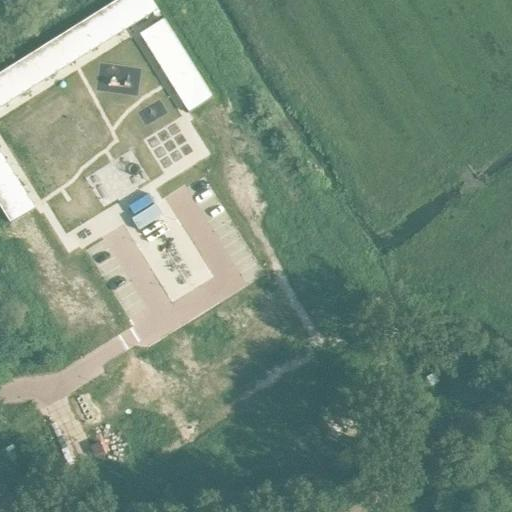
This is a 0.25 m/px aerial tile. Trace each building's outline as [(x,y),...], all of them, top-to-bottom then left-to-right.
[(135,22),(121,0),(117,0),(109,5),(124,29),(135,22)] [(121,0),(135,22),(146,15),(136,0),(121,0)] [(158,8),(152,0),(136,0),(146,15),(158,8)] [(109,5),(87,19),(101,43),(124,29),(109,5)] [(147,44),(171,29),(163,18),(140,33),(147,44)] [(101,43),(87,19),(64,33),(79,57),(101,43)] [(178,40),(171,29),(147,44),(154,55),(178,40)] [(42,47),(57,71),(79,57),(64,33),(42,47)] [(154,55),(161,66),(184,51),(178,40),(154,55)] [(20,61),(35,85),(57,71),(42,47),(20,61)] [(184,51),(161,66),(175,88),(198,73),(184,51)] [(0,79),(12,99),(35,85),(20,61),(0,73),(0,79)] [(175,88),(189,111),(212,96),(198,73),(175,88)] [(0,106),(12,99),(0,79),(0,106)] [(234,128),(220,106),(206,114),(190,124),(204,148),(234,128)] [(248,151),(234,128),(204,148),(218,170),(248,151)] [(0,151),(0,181),(14,173),(1,151),(0,151)] [(262,173),(248,151),(218,170),(232,192),(262,173)] [(0,202),(4,210),(28,195),(14,173),(0,181),(0,202)] [(276,196),(262,173),(232,192),(246,214),(276,196)] [(149,191),(125,206),(132,217),(156,203),(149,191)] [(12,221),(35,206),(28,195),(4,210),(12,221)] [(290,218),(276,196),(246,214),(260,237),(290,218)] [(139,228),(163,214),(156,203),(132,217),(139,228)] [(16,233),(30,256),(60,237),(46,214),(16,233)] [(30,256),(44,279),(74,260),(60,237),(30,256)] [(307,244),(276,263),(285,277),(315,258),(307,244)] [(315,258),(285,277),(294,291),(324,272),(315,258)] [(44,279),(58,301),(88,282),(74,260),(44,279)] [(332,285),(324,272),(294,291),(302,304),(332,285)] [(58,301),(72,323),(102,304),(88,282),(58,301)] [(341,299),(332,285),(302,304),(310,318),(341,299)] [(350,313),(341,299),(310,318),(319,332),(350,313)] [(72,323),(86,346),(116,327),(102,304),(72,323)] [(378,361),(359,331),(337,345),(355,376),(378,361)] [(355,376),(337,345),(314,359),(333,389),(355,376)] [(103,373),(112,387),(142,368),(133,354),(103,373)] [(333,389),(314,359),(292,373),(311,403),(333,389)] [(112,387),(120,400),(150,381),(142,368),(112,387)] [(288,417),(311,403),(292,373),(270,387),(288,417)] [(431,385),(438,381),(434,373),(427,377),(431,385)] [(120,400),(129,414),(159,395),(150,381),(120,400)] [(288,417),(270,387),(247,401),(266,431),(288,417)] [(129,414),(137,427),(167,408),(159,395),(129,414)] [(266,431),(247,401),(225,415),(244,445),(266,431)] [(137,427),(146,441),(176,422),(167,408),(137,427)] [(244,445),(225,415),(203,429),(222,459),(244,445)] [(222,459),(203,429),(181,443),(199,473),(222,459)] [(199,473),(181,443),(158,457),(176,487),(199,473)]
